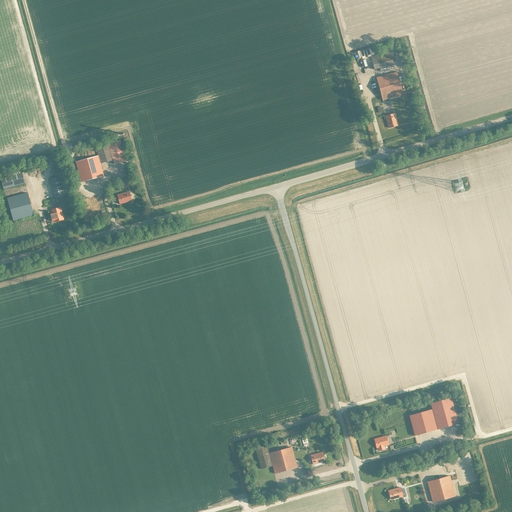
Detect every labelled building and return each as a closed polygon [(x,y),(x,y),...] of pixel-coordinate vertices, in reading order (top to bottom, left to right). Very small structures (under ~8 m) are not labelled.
[(373,69),(393,64),(389,51),(370,56),(373,69)] [(382,99),(402,94),(396,72),(376,77),(382,99)] [(388,127),(397,125),(394,113),(385,115),(388,127)] [(108,143),(112,159),(113,163),(125,160),(119,140),(108,143)] [(108,143),(95,147),(97,155),(99,163),(112,159),(108,143)] [(103,175),(99,163),(97,155),(75,161),(80,181),(103,175)] [(3,188),(24,183),(21,172),(0,178),(3,188)] [(55,198),(66,194),(61,175),(49,178),(55,198)] [(119,203),(131,200),(128,191),(117,194),(119,203)] [(13,220),(33,214),(27,192),(6,198),(13,220)] [(54,221),(63,219),(59,207),(63,206),(61,202),(54,203),(56,208),(51,209),(51,213),(48,213),(50,221),(53,220),(54,221)] [(428,402),(429,408),(435,428),(455,422),(448,396),(428,402)] [(412,434),(435,428),(429,408),(406,414),(412,434)] [(383,445),(388,444),(385,435),(373,438),(376,447),(377,447),(377,448),(379,449),(383,449),(383,445)] [(274,473),(296,466),(291,446),(268,453),(265,445),(254,448),(260,468),(272,465),(274,473)] [(312,464),(324,460),(322,451),(310,455),(312,464)] [(432,501),(454,495),(449,475),(427,481),(432,501)] [(390,499),(402,496),(399,487),(388,490),(390,499)]
